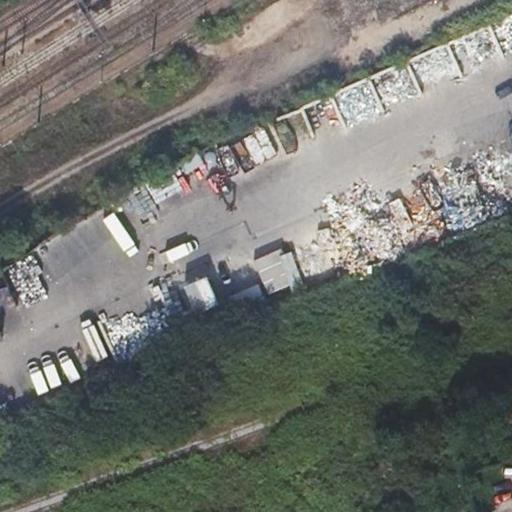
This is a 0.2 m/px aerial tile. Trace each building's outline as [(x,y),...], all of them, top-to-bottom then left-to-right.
[(257,260),(270,294),(293,285),(297,296),(309,292),(294,254),(286,257),(283,250),(257,260)] [(205,266),(207,271),(209,275),(229,267),(226,258),(205,266)] [(261,286),(226,300),(237,326),(271,312),(261,286)] [(0,294),(0,346),(10,342),(0,318),(20,310),(12,289),(0,294)] [(387,416),(385,410),(384,405),(368,410),(371,421),(387,416)]
